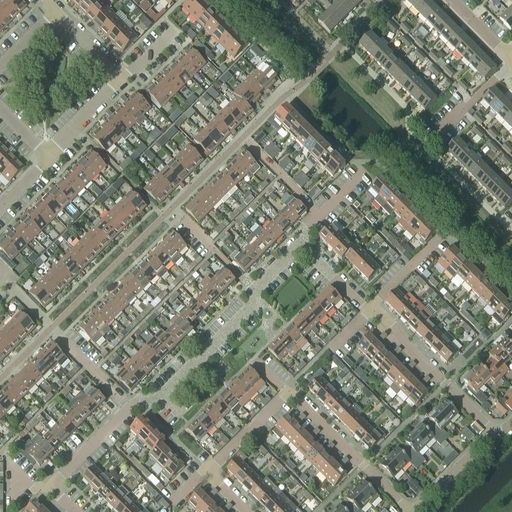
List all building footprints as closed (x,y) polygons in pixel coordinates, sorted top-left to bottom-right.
[(0,11),(11,22),(18,15),(3,0),(2,0),(0,2),(0,11)] [(3,0),(18,15),(25,7),(18,0),(17,0),(3,0)] [(78,10),(88,0),(73,0),(71,2),(78,10)] [(86,17),(101,2),(99,0),(88,0),(78,10),(86,17)] [(190,15),(204,0),(189,0),(183,7),(190,15)] [(197,22),(212,7),(205,0),(204,0),(190,15),(197,22)] [(345,19),(352,12),(340,0),(333,7),(345,19)] [(340,0),(352,12),(360,4),(355,0),(340,0)] [(420,14),(432,3),(429,0),(419,0),(413,7),(420,14)] [(145,1),(138,8),(144,13),(151,7),(145,1)] [(93,24),(108,9),(101,2),(86,17),(93,24)] [(427,21),(439,10),(432,3),(420,14),(427,21)] [(205,30),(220,15),(212,7),(197,22),(205,30)] [(338,26),(345,19),(333,7),(326,14),(338,26)] [(100,31),(115,16),(108,9),(93,24),(100,31)] [(132,14),(137,18),(141,13),(137,9),(132,14)] [(152,20),(155,23),(164,14),(166,12),(164,10),(157,16),(156,15),(152,20)] [(435,29),(446,17),(439,10),(427,21),(435,29)] [(0,25),(3,29),(11,22),(0,11),(0,25)] [(511,16),(508,13),(500,21),(511,32),(511,31),(511,16)] [(330,33),(338,26),(326,14),(319,22),(330,33)] [(212,37),(227,22),(220,15),(205,30),(212,37)] [(107,39),(123,23),(115,16),(100,31),(107,39)] [(442,36),(454,24),(446,17),(435,29),(442,36)] [(220,44),(234,29),(227,22),(212,37),(220,44)] [(114,46),(130,31),(123,23),(107,39),(114,46)] [(449,43),(461,32),(454,24),(442,36),(449,43)] [(185,26),(180,31),(185,35),(189,30),(185,26)] [(227,52),(242,37),(234,29),(220,44),(227,52)] [(130,31),(114,46),(122,54),(137,38),(130,31)] [(190,32),(185,36),(190,40),(194,36),(190,32)] [(457,51),(468,39),(461,32),(449,43),(457,51)] [(367,52),(379,41),(372,33),(360,45),(367,52)] [(242,37),(227,52),(234,59),(249,44),(242,37)] [(404,45),(408,41),(404,37),(400,41),(404,45)] [(464,58),(476,46),(468,39),(457,51),(464,58)] [(197,41),(193,45),(198,50),(202,47),(197,41)] [(375,60),(386,48),(379,41),(367,52),(375,60)] [(408,41),(404,45),(408,49),(412,45),(408,41)] [(203,46),(198,50),(202,54),(206,49),(203,46)] [(471,65),(483,54),(476,46),(464,58),(471,65)] [(382,67),(394,55),(386,48),(375,60),(382,67)] [(184,56),(199,72),(207,64),(191,49),(184,56)] [(418,59),(423,54),(419,51),(414,55),(418,59)] [(423,54),(418,59),(422,63),(427,58),(423,54)] [(479,73),(490,61),(483,54),(471,65),(479,73)] [(389,74),(401,63),(394,55),(382,67),(389,74)] [(192,79),(199,72),(184,56),(176,64),(192,79)] [(490,61),(479,73),(486,80),(497,68),(490,61)] [(397,82),(408,70),(401,63),(389,74),(397,82)] [(184,87),(192,79),(176,64),(169,71),(184,87)] [(256,71),(272,87),(275,84),(273,82),(277,78),(263,64),(256,71)] [(223,74),(227,70),(223,66),(219,70),(223,74)] [(404,89),(416,77),(408,70),(397,82),(404,89)] [(177,94),(184,87),(169,71),(162,79),(177,94)] [(269,90),(272,87),(256,71),(249,78),(263,92),(267,88),(269,90)] [(220,80),(224,85),(232,78),(227,73),(220,80)] [(411,96),(423,85),(416,77),(404,89),(411,96)] [(258,96),(263,92),(249,78),(242,86),(257,101),(260,98),(258,96)] [(170,101),(177,94),(162,79),(154,86),(170,101)] [(217,81),(213,86),(217,90),(221,85),(217,81)] [(419,104),(430,92),(423,85),(411,96),(419,104)] [(162,109),(170,101),(154,86),(147,93),(162,109)] [(254,104),(257,101),(242,86),(234,93),(248,107),(252,102),(254,104)] [(490,108),(502,96),(495,88),(483,100),(490,108)] [(430,92),(419,104),(426,111),(438,99),(430,92)] [(253,112),(248,107),(234,93),(234,94),(237,97),(231,104),(246,119),(253,112)] [(135,94),(128,101),(143,116),(151,109),(135,94)] [(206,95),(202,99),(206,103),(210,99),(206,95)] [(498,115),(510,103),(502,96),(490,108),(498,115)] [(128,101),(121,108),(136,124),(139,127),(146,119),(143,116),(128,101)] [(505,122),(511,115),(511,105),(510,103),(498,115),(505,122)] [(238,126),(246,119),(231,104),(223,111),(238,126)] [(283,127),(295,115),(288,107),(275,120),(283,127)] [(121,108),(113,116),(129,131),(136,124),(121,108)] [(191,109),(184,116),(187,120),(189,121),(196,113),(191,109)] [(231,134),(238,126),(223,111),(216,119),(231,134)] [(290,134),(302,122),(295,115),(283,127),(290,134)] [(113,116),(106,123),(121,139),(125,142),(132,135),(129,131),(113,116)] [(174,125),(178,129),(187,120),(184,116),(174,125)] [(224,141),(231,134),(216,119),(208,126),(224,141)] [(297,142),(309,129),(302,122),(290,134),(297,142)] [(106,123),(99,131),(114,146),(121,139),(106,123)] [(216,149),(224,141),(208,126),(201,133),(216,149)] [(173,127),(168,132),(173,137),(178,132),(173,127)] [(491,135),(495,132),(490,127),(487,131),(491,135)] [(304,149),(317,137),(309,129),(297,142),(304,149)] [(99,131),(91,138),(107,153),(114,146),(99,131)] [(495,132),(491,135),(496,140),(499,136),(495,132)] [(209,156),(216,149),(201,133),(194,141),(209,156)] [(266,137),(262,133),(254,141),(258,145),(266,137)] [(312,156),(324,144),(317,137),(304,149),(311,156),(312,156)] [(454,158),(466,146),(459,139),(447,151),(454,158)] [(159,141),(156,144),(161,149),(164,146),(159,141)] [(268,156),(277,147),(273,144),(264,152),(268,156)] [(319,164),(331,151),(324,144),(312,156),(311,156),(307,160),(314,167),(318,163),(319,164)] [(0,162),(9,154),(1,146),(0,147),(0,162)] [(181,154),(196,169),(203,162),(188,146),(181,154)] [(462,165),(473,154),(466,146),(454,158),(462,165)] [(495,146),(491,150),(495,154),(499,150),(495,146)] [(277,147),(268,156),(272,160),(281,151),(277,147)] [(148,150),(143,155),(147,159),(152,154),(148,150)] [(326,171),(338,159),(331,151),(319,164),(326,171)] [(91,152),(84,160),(99,175),(106,167),(91,152)] [(254,177),(261,169),(245,153),(238,161),(254,177)] [(0,174),(1,176),(16,161),(9,154),(0,162),(0,174)] [(189,176),(196,169),(181,154),(173,161),(189,176)] [(469,173),(481,161),(473,154),(462,165),(469,173)] [(283,170),(291,162),(287,158),(278,166),(283,170)] [(338,159),(326,171),(333,178),(346,166),(338,159)] [(84,160),(76,167),(91,182),(99,175),(84,160)] [(128,160),(119,168),(123,172),(132,164),(128,160)] [(16,161),(1,176),(8,183),(23,168),(16,161)] [(181,183),(189,176),(173,161),(166,168),(181,183)] [(230,168),(243,180),(247,176),(251,180),(254,177),(238,161),(230,168)] [(476,180),(488,168),(481,161),(469,173),(476,180)] [(291,162),(283,170),(287,174),(295,166),(291,162)] [(76,167),(69,174),(84,189),(91,182),(76,167)] [(174,191),(181,183),(166,168),(159,176),(174,191)] [(235,187),(243,180),(230,168),(223,175),(235,187)] [(484,187),(495,176),(488,168),(476,180),(484,187)] [(297,185),(306,177),(301,172),(293,180),(297,185)] [(69,174),(62,181),(77,196),(84,189),(69,174)] [(235,188),(235,187),(223,175),(216,182),(231,198),(238,190),(235,188)] [(167,198),(174,191),(159,176),(151,183),(167,198)] [(491,195),(502,183),(495,176),(484,187),(491,195)] [(306,177),(297,185),(301,189),(310,180),(306,177)] [(378,196),(390,185),(382,177),(371,189),(378,196)] [(62,181),(54,189),(70,204),(77,196),(62,181)] [(208,190),(221,202),(224,205),(231,198),(216,182),(208,190)] [(159,205),(167,198),(151,183),(144,190),(159,205)] [(498,202),(510,190),(502,183),(491,195),(498,202)] [(382,208),(398,192),(390,185),(378,196),(374,201),(382,208)] [(316,187),(307,195),(312,199),(314,202),(318,198),(322,193),(320,191),(316,187)] [(52,191),(47,196),(62,211),(70,204),(54,189),(52,191)] [(98,189),(94,193),(99,198),(103,193),(98,189)] [(201,197),(213,209),(221,202),(208,190),(201,197)] [(511,192),(510,190),(498,202),(505,209),(511,202),(511,192)] [(124,200),(139,215),(146,207),(131,192),(124,200)] [(394,212),(406,200),(398,192),(382,208),(390,216),(394,212)] [(47,196),(40,203),(55,218),(62,211),(47,196)] [(206,217),(213,209),(201,197),(194,204),(206,217)] [(131,222),(139,215),(124,200),(116,207),(131,222)] [(287,208),(299,220),(307,212),(295,200),(287,208)] [(402,219),(413,208),(406,200),(394,212),(402,219)] [(40,203),(33,210),(48,225),(55,218),(40,203)] [(199,224),(206,217),(194,204),(187,212),(199,224)] [(124,229),(131,222),(116,207),(109,214),(124,229)] [(354,212),(351,209),(349,207),(345,211),(347,213),(347,212),(350,215),(354,212)] [(279,215),(291,227),(299,220),(287,208),(279,215)] [(398,224),(405,231),(409,227),(421,216),(413,208),(402,219),(398,224)] [(33,210),(25,218),(41,233),(48,225),(33,210)] [(117,236),(124,229),(109,214),(102,221),(117,236)] [(272,223),(283,235),(291,227),(279,215),(272,223)] [(409,227),(405,231),(413,239),(417,235),(429,223),(421,216),(409,227)] [(25,218),(18,225),(33,240),(41,233),(25,218)] [(320,239),(328,246),(340,234),(345,229),(336,220),(331,225),(332,227),(320,239)] [(110,244),(117,236),(102,221),(95,228),(110,244)] [(264,231),(276,243),(283,235),(272,223),(264,231)] [(429,223),(417,235),(422,239),(419,242),(422,245),(425,242),(425,243),(437,231),(435,230),(437,228),(433,224),(431,226),(429,223)] [(18,225),(11,232),(26,247),(33,240),(18,225)] [(103,251),(110,244),(95,228),(88,236),(103,251)] [(252,235),(268,250),(276,243),(264,231),(263,231),(260,228),(252,235)] [(11,232),(4,239),(19,254),(26,247),(11,232)] [(335,253),(347,241),(340,234),(328,246),(335,253)] [(174,235),(167,242),(179,254),(186,247),(174,235)] [(249,246),(249,247),(260,258),(268,250),(252,235),(245,242),(248,245),(249,246)] [(95,258),(103,251),(88,236),(80,243),(95,258)] [(347,241),(335,253),(342,260),(346,257),(357,245),(360,243),(353,236),(347,241)] [(4,239),(0,242),(0,250),(12,262),(19,254),(4,239)] [(167,242),(160,250),(175,265),(182,258),(179,255),(179,254),(167,242)] [(88,265),(95,258),(80,243),(73,250),(88,265)] [(54,245),(49,250),(53,254),(57,249),(54,245)] [(354,265),(365,253),(357,245),(346,257),(354,265)] [(241,254),(253,266),(260,258),(249,247),(241,254)] [(449,267),(461,256),(453,248),(442,260),(449,267)] [(0,250),(0,259),(12,271),(17,267),(12,262),(0,250)] [(81,272),(88,265),(73,250),(66,257),(81,272)] [(160,250),(152,257),(165,269),(172,262),(175,265),(160,250)] [(406,252),(403,256),(409,261),(412,258),(409,255),(406,252)] [(33,253),(27,259),(31,263),(37,257),(33,253)] [(362,273),(373,261),(365,253),(354,265),(362,273)] [(245,274),(253,266),(241,254),(233,262),(245,274)] [(42,255),(39,259),(43,263),(47,260),(42,255)] [(454,278),(457,275),(469,264),(461,256),(449,267),(446,271),(454,278)] [(74,279),(81,272),(66,257),(59,264),(74,279)] [(152,257),(145,264),(161,280),(168,273),(164,269),(165,269),(152,257)] [(373,261),(362,273),(369,281),(381,269),(373,261)] [(67,287),(74,279),(59,264),(52,272),(67,287)] [(145,264),(138,271),(150,283),(157,276),(161,280),(145,264)] [(465,283),(476,271),(469,264),(457,275),(465,283)] [(236,284),(234,282),(235,281),(224,270),(216,277),(227,289),(229,287),(232,289),(236,284)] [(138,271),(131,279),(143,291),(150,283),(138,271)] [(473,291),(484,279),(476,271),(465,283),(473,291)] [(59,294),(67,287),(52,272),(44,279),(59,294)] [(224,292),(227,289),(216,277),(211,282),(207,278),(204,281),(220,297),(220,296),(222,298),(227,294),(224,292)] [(52,301),(59,294),(44,279),(37,286),(52,301)] [(131,279),(123,286),(135,298),(143,291),(131,279)] [(480,298),(492,287),(484,279),(473,291),(480,298)] [(212,304),(220,297),(204,281),(200,285),(204,289),(200,293),(212,304)] [(44,309),(52,301),(37,286),(29,294),(44,309)] [(123,286),(116,293),(128,305),(135,298),(123,286)] [(488,306),(499,295),(492,287),(480,298),(488,306)] [(322,296),(334,308),(342,300),(330,289),(322,296)] [(425,294),(429,298),(431,297),(434,300),(435,299),(435,300),(438,296),(435,292),(434,293),(430,289),(425,294)] [(394,310),(405,298),(398,290),(386,302),(394,310)] [(116,293),(109,300),(121,312),(128,305),(116,293)] [(204,312),(212,304),(200,293),(193,300),(204,312)] [(496,314),(507,302),(499,295),(488,306),(495,314),(496,314)] [(326,316),(334,308),(322,296),(315,304),(326,316)] [(405,298),(394,310),(401,317),(413,306),(405,298)] [(109,300),(102,308),(114,320),(121,312),(109,300)] [(193,300),(185,308),(196,320),(199,317),(201,320),(206,315),(203,313),(204,312),(193,300)] [(413,306),(401,317),(409,325),(421,314),(425,309),(417,301),(413,306)] [(510,318),(508,317),(511,312),(511,307),(507,302),(496,314),(495,314),(491,318),(500,327),(510,318)] [(319,323),(326,316),(315,304),(307,312),(319,323)] [(102,308),(94,315),(106,327),(114,320),(102,308)] [(193,323),(196,320),(185,308),(177,316),(191,329),(195,325),(193,323)] [(421,314),(409,325),(417,333),(428,321),(433,317),(425,309),(421,314)] [(311,331),(319,323),(307,312),(299,320),(311,331)] [(13,320),(28,335),(36,328),(20,313),(13,320)] [(94,315),(87,322),(99,334),(103,338),(110,330),(106,327),(94,315)] [(191,330),(191,329),(177,316),(169,324),(173,327),(184,339),(192,331),(191,330)] [(21,343),(28,335),(13,320),(6,327),(21,343)] [(303,339),(311,331),(299,320),(292,327),(303,339)] [(477,324),(474,327),(478,331),(482,328),(481,327),(485,323),(482,320),(477,324)] [(424,341),(436,329),(428,321),(417,333),(424,341)] [(80,329),(77,333),(88,343),(91,340),(92,341),(99,334),(87,322),(80,329)] [(0,336),(14,350),(21,343),(6,327),(0,332),(0,336)] [(177,346),(184,339),(173,327),(165,335),(177,346)] [(295,347),(296,346),(300,351),(308,344),(303,339),(292,327),(284,335),(295,347)] [(432,348),(444,337),(436,329),(424,341),(432,348)] [(153,338),(169,354),(177,346),(165,335),(161,330),(153,338)] [(488,341),(491,337),(484,330),(481,334),(488,341)] [(276,343),(288,354),(292,359),(300,351),(296,346),(295,347),(284,335),(276,343)] [(0,350),(6,357),(14,350),(0,336),(0,350)] [(358,348),(365,355),(378,343),(370,336),(358,348)] [(440,356),(451,344),(444,337),(432,348),(440,356)] [(161,362),(169,354),(153,338),(146,346),(161,362)] [(498,348),(511,361),(511,359),(511,338),(508,342),(506,340),(498,348)] [(280,362),(288,354),(276,343),(268,351),(280,362)] [(373,362),(385,350),(378,343),(365,355),(373,362)] [(45,352),(61,368),(68,361),(52,344),(45,352)] [(451,344),(440,356),(447,364),(459,352),(451,344)] [(154,369),(161,362),(146,346),(138,354),(154,369)] [(505,366),(511,361),(498,348),(490,357),(492,359),(487,363),(502,378),(510,371),(505,366)] [(380,370),(392,358),(385,350),(373,362),(380,370)] [(61,368),(45,352),(38,359),(50,371),(57,364),(61,368)] [(146,377),(154,369),(138,354),(130,362),(146,377)] [(346,365),(351,370),(354,366),(345,357),(343,359),(341,361),(346,365)] [(387,377),(399,365),(392,358),(380,370),(387,377)] [(43,379),(50,371),(38,359),(30,366),(43,379)] [(138,385),(146,377),(130,362),(123,369),(138,385)] [(495,385),(502,378),(487,363),(483,368),(481,366),(472,374),(484,386),(490,380),(495,385)] [(394,384),(406,372),(399,365),(387,377),(394,384)] [(35,386),(43,379),(30,366),(23,373),(35,386)] [(115,377),(120,382),(117,385),(126,394),(129,391),(130,393),(138,385),(123,369),(115,377)] [(249,369),(242,377),(257,393),(265,385),(261,381),(249,369)] [(364,372),(358,377),(364,384),(365,384),(368,381),(365,378),(367,375),(364,372)] [(401,391),(413,379),(406,372),(394,384),(395,385),(390,389),(398,396),(402,392),(401,391)] [(28,393),(35,386),(23,373),(16,381),(28,393)] [(309,390),(317,398),(329,386),(321,378),(321,377),(318,373),(311,380),(315,384),(309,390)] [(487,400),(479,392),(484,386),(472,374),(464,383),(471,390),(468,392),(482,405),(487,400)] [(242,377),(234,385),(250,400),(257,393),(242,377)] [(56,378),(53,381),(57,386),(61,382),(56,378)] [(409,398),(421,386),(413,379),(401,391),(402,392),(409,398)] [(21,400),(28,393),(16,381),(9,388),(21,400)] [(234,385),(226,392),(238,404),(242,408),(250,400),(234,385)] [(324,406),(336,394),(329,386),(317,398),(324,406)] [(421,386),(409,398),(416,406),(428,394),(421,386)] [(14,408),(21,400),(9,388),(1,395),(14,408)] [(86,397),(98,408),(105,401),(93,389),(86,397)] [(226,392),(218,400),(230,412),(238,404),(226,392)] [(98,408),(86,397),(82,393),(75,400),(90,415),(98,408)] [(332,413),(344,402),(336,394),(324,406),(332,413)] [(0,408),(6,415),(14,408),(1,395),(0,396),(0,408)] [(344,402),(332,413),(340,421),(356,405),(355,405),(355,406),(347,398),(344,402)] [(83,423),(90,415),(75,400),(67,407),(71,411),(83,423)] [(218,400),(211,408),(222,419),(230,412),(218,400)] [(438,410),(450,422),(459,414),(446,401),(441,405),(442,406),(438,410)] [(485,402),(480,407),(482,408),(485,412),(490,407),(487,403),(485,402)] [(495,407),(504,416),(509,411),(500,403),(495,407)] [(347,429),(359,417),(363,412),(356,405),(340,421),(347,429)] [(211,408),(203,416),(215,427),(218,430),(225,423),(222,420),(222,419),(211,408)] [(443,430),(450,422),(438,410),(434,414),(433,413),(428,418),(436,425),(432,429),(445,442),(450,437),(443,430)] [(76,430),(83,423),(71,411),(64,418),(76,430)] [(203,416),(195,423),(207,435),(215,427),(203,416)] [(283,437),(295,425),(288,417),(272,433),(280,440),(283,437)] [(355,436),(367,425),(359,417),(347,429),(355,436)] [(68,437),(76,430),(64,418),(57,426),(68,437)] [(143,419),(131,431),(138,439),(150,426),(143,419)] [(195,423),(188,431),(199,443),(207,435),(195,423)] [(471,428),(479,436),(484,431),(475,423),(471,428)] [(290,444),(302,432),(295,425),(283,437),(290,444)] [(363,444),(374,432),(367,425),(355,436),(363,444)] [(445,442),(432,429),(429,432),(422,425),(417,429),(418,430),(414,434),(426,446),(434,439),(441,446),(445,442)] [(61,445),(68,437),(57,426),(50,433),(61,445)] [(150,426),(138,439),(145,446),(158,434),(150,426)] [(370,452),(382,440),(386,437),(378,429),(374,432),(363,444),(370,452)] [(475,437),(466,429),(462,434),(470,442),(475,437)] [(297,451),(310,439),(302,432),(290,444),(297,451)] [(54,452),(61,445),(50,433),(42,440),(54,452)] [(158,434),(145,446),(153,453),(149,457),(162,445),(165,441),(158,434)] [(412,449),(408,453),(421,466),(426,461),(419,454),(426,446),(414,434),(409,438),(409,437),(404,442),(412,449)] [(54,452),(42,440),(38,436),(31,443),(47,459),(54,452)] [(305,459),(317,447),(310,439),(297,451),(305,459)] [(28,441),(18,452),(32,466),(35,463),(39,467),(47,459),(31,443),(28,441)] [(162,445),(149,457),(156,465),(169,452),(162,445)] [(312,466),(324,454),(317,447),(305,459),(312,466)] [(390,458),(402,470),(410,463),(417,470),(421,466),(408,453),(405,456),(397,449),(393,453),(394,453),(390,458)] [(169,452),(156,465),(164,472),(176,459),(169,452)] [(319,473),(332,461),(324,454),(312,466),(319,473)] [(235,479),(247,467),(243,463),(247,459),(243,456),(228,471),(235,479)] [(114,457),(108,462),(112,466),(117,460),(114,457)] [(443,463),(448,468),(453,462),(448,457),(443,463)] [(394,479),(402,470),(390,458),(385,462),(385,461),(380,466),(394,479)] [(164,472),(161,475),(168,482),(171,479),(184,467),(176,459),(164,472)] [(327,481),(339,468),(332,461),(319,473),(327,481)] [(448,468),(443,463),(438,468),(443,472),(448,468)] [(91,486),(102,475),(95,467),(83,479),(91,486)] [(243,487),(255,475),(247,467),(235,479),(243,487)] [(339,468),(327,481),(334,488),(346,476),(339,468)] [(98,494),(110,483),(102,475),(91,486),(94,489),(93,492),(95,494),(98,493),(98,494)] [(255,475),(243,487),(250,494),(262,483),(255,475)] [(303,475),(299,479),(303,484),(308,479),(303,475)] [(106,502),(118,490),(114,486),(121,479),(117,476),(114,478),(110,483),(98,494),(99,495),(99,498),(101,500),(103,499),(106,502)] [(262,483),(250,494),(258,502),(274,486),(267,478),(262,483)] [(411,480),(406,485),(417,495),(422,490),(411,480)] [(360,487),(356,491),(369,503),(372,507),(380,498),(377,495),(364,482),(360,486),(360,487)] [(266,510),(282,494),(274,486),(258,502),(266,510)] [(118,490),(106,502),(114,510),(125,498),(118,490)] [(351,494),(347,499),(354,506),(351,510),(353,511),(362,511),(361,511),(369,503),(356,491),(352,495),(351,494)] [(195,511),(208,499),(200,492),(188,504),(195,511)] [(268,511),(278,511),(289,501),(282,494),(266,510),(268,511)] [(116,511),(126,511),(133,506),(125,498),(114,510),(116,511)] [(196,511),(209,511),(215,506),(208,499),(195,511),(196,511)] [(293,511),(297,509),(289,501),(278,511),(293,511)] [(28,510),(25,511),(40,511),(43,509),(36,502),(28,510)]
